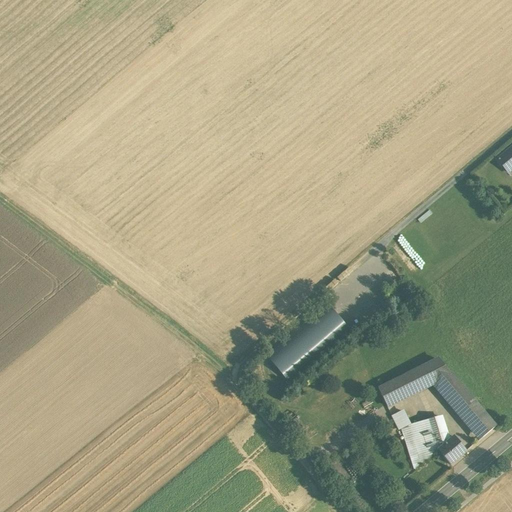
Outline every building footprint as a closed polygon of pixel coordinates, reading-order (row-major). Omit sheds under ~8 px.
[(511,147),(497,160),(508,173),(511,169),(511,147)] [(415,233),(394,247),(414,275),(435,261),(415,233)] [(326,303),(264,355),(289,384),(350,332),(326,303)] [(472,402),(437,360),(378,389),(387,407),(437,383),(461,412),(472,402)] [(494,428),(472,402),(461,412),(483,438),(494,428)] [(401,429),(408,426),(402,412),(392,417),(398,431),(401,429)] [(317,422),(319,427),(328,423),(325,418),(317,422)] [(438,419),(429,421),(438,450),(439,450),(447,443),(438,419)] [(415,470),(439,450),(438,450),(429,421),(408,426),(401,429),(415,470)] [(447,443),(439,450),(450,465),(466,452),(453,437),(447,443)]
